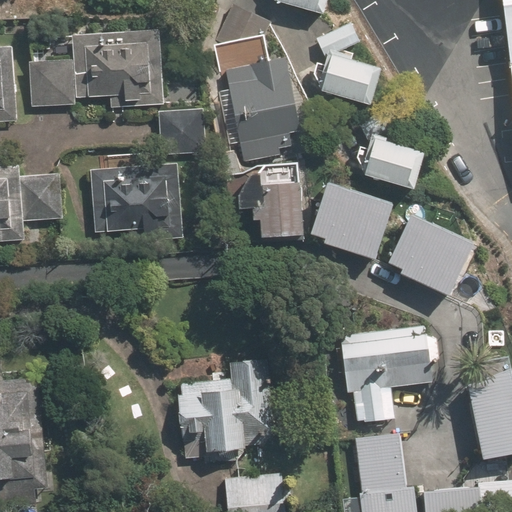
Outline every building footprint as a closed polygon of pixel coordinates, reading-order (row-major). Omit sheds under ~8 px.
[(326,0),(279,0),(321,14),(326,0)] [(350,22),(318,39),(328,58),(360,40),(350,22)] [(426,65),(401,26),(384,37),(373,44),(397,83),(426,65)] [(166,103),(162,29),(75,34),(76,59),(31,61),(33,106),(75,104),(75,97),(113,95),(114,106),(166,103)] [(220,73),(227,71),(247,163),(306,150),(285,58),(268,62),(263,41),(222,50),(215,51),(220,73)] [(14,45),(0,45),(0,121),(18,121),(14,45)] [(375,67),(332,55),(323,91),(365,102),(375,67)] [(440,122),(418,86),(400,96),(422,133),(440,122)] [(206,108),(161,108),(161,156),(206,156),(206,108)] [(427,150),(375,137),(365,175),(417,188),(427,150)] [(469,172),(447,138),(433,147),(455,182),(469,172)] [(131,229),(132,241),(185,238),(181,161),(155,163),(155,173),(128,174),(127,168),(94,169),(97,230),(131,229)] [(265,164),(265,172),(260,173),(261,236),(303,235),(302,172),(299,172),(299,163),(265,164)] [(0,243),(50,244),(50,230),(25,230),(25,220),(63,221),(63,177),(0,176),(0,243)] [(397,206),(329,179),(308,233),(377,260),(397,206)] [(473,243),(413,214),(388,265),(447,294),(473,243)] [(438,334),(427,336),(427,326),(344,335),(353,424),(395,419),(391,385),(432,381),(430,359),(440,358),(438,334)] [(181,381),(187,458),(245,454),(244,443),(266,442),(260,357),(229,359),(231,377),(181,381)] [(511,456),(511,389),(506,365),(462,376),(483,463),(511,456)] [(0,505),(38,504),(38,486),(50,485),(48,453),(36,454),(33,379),(0,380),(0,505)] [(274,511),(275,475),(230,475),(230,511),(274,511)] [(386,511),(381,482),(348,488),(352,511),(386,511)] [(511,511),(511,482),(421,490),(423,511),(511,511)]
